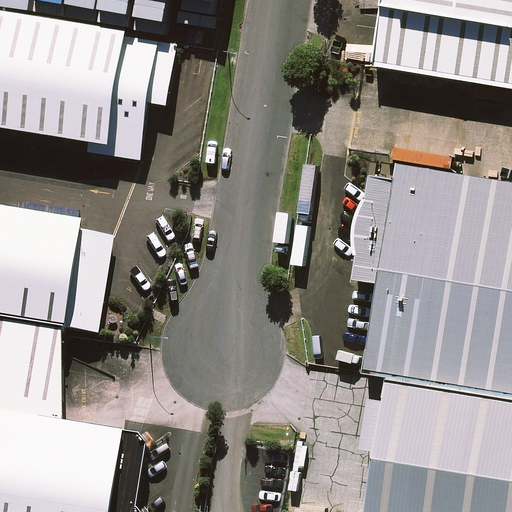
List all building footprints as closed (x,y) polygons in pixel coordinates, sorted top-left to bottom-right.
[(183,30),(0,0),(0,112),(144,137),(152,90),(172,93),(183,30)] [(511,0),(385,0),(376,67),(511,85),(511,0)] [(511,394),(511,177),(404,159),(368,370),(388,373),(511,394)] [(120,223),(0,202),(0,314),(67,326),(101,332),(120,223)] [(67,326),(0,314),(0,410),(51,419),(67,326)] [(511,511),(511,394),(388,373),(364,511),(511,511)] [(51,419),(0,410),(0,511),(105,511),(119,431),(51,419)]
